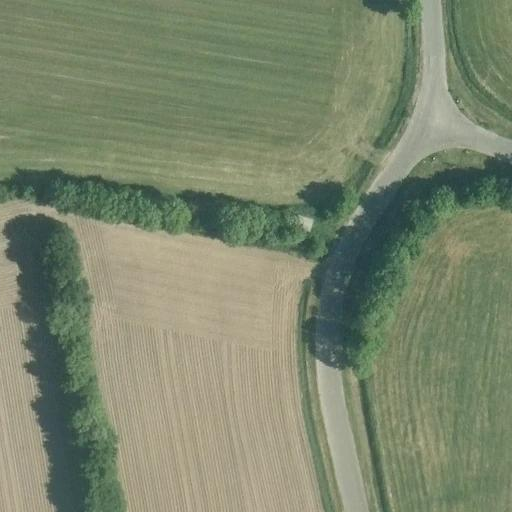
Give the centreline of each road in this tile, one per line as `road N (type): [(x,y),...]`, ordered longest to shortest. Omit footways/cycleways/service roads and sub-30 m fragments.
road 1 (unclassified): [(357,511),(330,388),(330,306),(357,229),(431,121)]
road 2 (tertiary): [(431,121),(427,0)]
